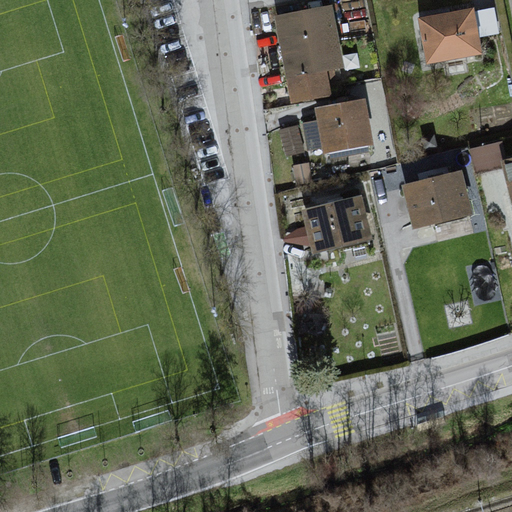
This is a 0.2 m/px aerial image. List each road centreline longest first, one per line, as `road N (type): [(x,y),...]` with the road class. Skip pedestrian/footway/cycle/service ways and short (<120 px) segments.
road 1 (residential): [(284,439),(218,0)]
road 2 (residential): [(511,364),(284,439)]
road 3 (residential): [(284,439),(86,511)]
